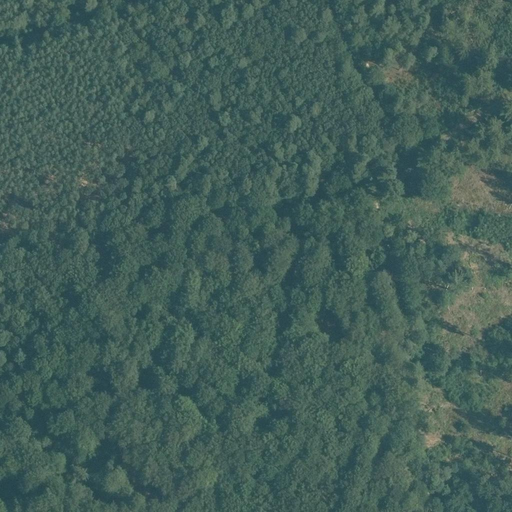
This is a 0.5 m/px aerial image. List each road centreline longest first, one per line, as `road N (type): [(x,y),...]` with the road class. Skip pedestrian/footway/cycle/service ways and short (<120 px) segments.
road 1 (track): [(511,95),(391,189),(0,253)]
road 2 (track): [(391,189),(437,511)]
